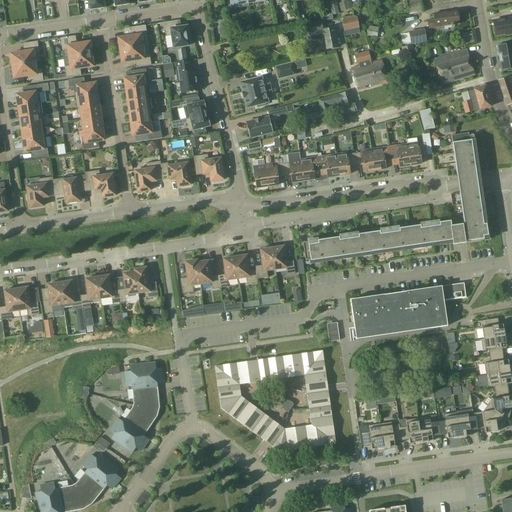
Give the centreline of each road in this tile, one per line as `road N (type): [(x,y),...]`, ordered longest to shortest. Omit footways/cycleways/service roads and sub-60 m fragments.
road 1 (residential): [(192,426),(180,344),(188,334),(299,319),(319,290),(511,261)]
road 2 (residential): [(235,202),(235,169),(197,8),(100,20)]
road 3 (residential): [(271,492),(511,453)]
road 4 (residential): [(0,270),(238,231)]
road 5 (residential): [(238,231),(429,198),(437,187)]
road 6 (residential): [(437,187),(426,181),(235,202)]
road 7 (residential): [(129,212),(100,20)]
road 8 (residential): [(20,228),(0,75)]
road 9 (residential): [(364,116),(490,78)]
